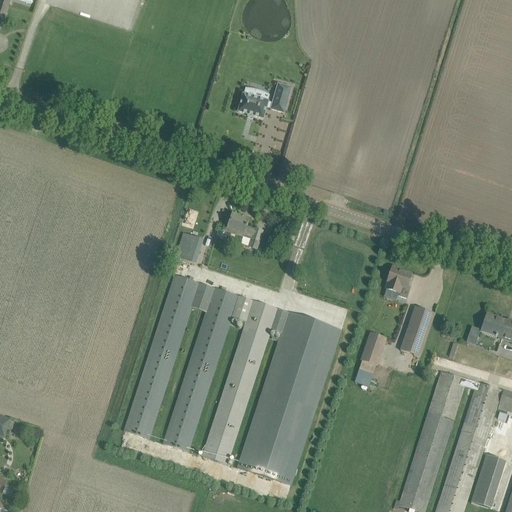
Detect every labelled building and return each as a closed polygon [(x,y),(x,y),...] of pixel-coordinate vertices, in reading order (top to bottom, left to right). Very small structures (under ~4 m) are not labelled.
[(0,0),(0,16),(5,18),(11,0),(10,0),(0,0)] [(351,0),(334,71),(370,80),(390,0),(351,0)] [(246,90),(244,95),(243,95),(238,112),(263,120),(267,108),(271,109),(271,110),(284,114),(291,89),(278,85),(273,104),(268,103),(268,102),(253,98),(255,93),(246,90)] [(232,215),(230,221),(227,220),(223,232),(243,238),(244,236),(251,238),(250,240),(259,243),(263,232),(255,229),(255,231),(246,228),(249,220),(232,215)] [(175,258),(195,265),(203,240),(182,234),(175,258)] [(386,290),(383,298),(396,302),(398,297),(406,300),(409,291),(407,290),(409,285),(412,276),(392,269),(389,278),(385,290),(386,290)] [(203,457),(227,465),(271,330),(282,334),(238,469),(291,486),(341,331),(174,276),(123,432),(149,441),(192,310),(205,314),(162,445),(188,453),(232,319),(246,324),(203,457)] [(400,351),(420,358),(434,314),(415,308),(400,351)] [(490,316),(489,316),(487,316),(481,333),(500,339),(500,340),(511,344),(511,322),(508,321),(508,323),(497,319),(497,318),(490,316)] [(360,361),(377,367),(386,340),(370,335),(360,361)] [(393,509),(397,510),(399,506),(417,511),(424,511),(464,388),(474,391),(435,511),(463,511),(491,426),(494,426),(496,419),(494,418),(502,392),(476,383),(467,381),(441,372),(399,502),(396,501),(393,509)] [(420,389),(411,386),(408,398),(416,400),(420,389)] [(511,415),(511,394),(503,392),(497,411),(511,415)] [(504,422),(506,415),(499,413),(497,419),(504,422)] [(0,436),(4,438),(10,421),(0,417),(0,436)]
